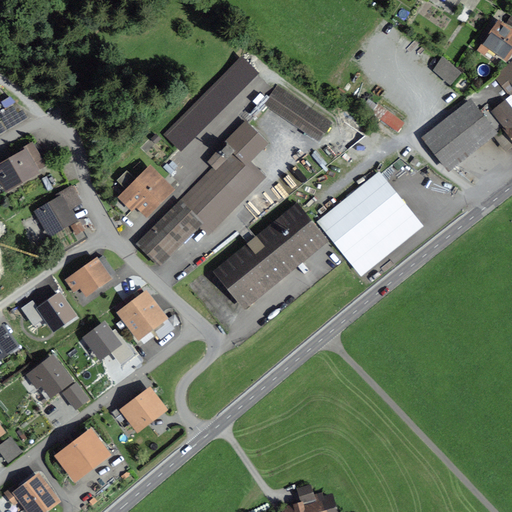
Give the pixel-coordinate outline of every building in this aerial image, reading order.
[(511,45),(511,34),(499,25),(480,50),(491,58),(498,48),(506,54),(511,45)] [(241,56),(164,134),(181,151),(258,73),(241,56)] [(443,57),(432,70),(451,86),(462,72),(443,57)] [(471,103),(477,112),(492,130),(502,122),(511,136),(511,62),(494,76),(495,77),(495,78),(494,77),(466,99),(470,104),(471,103)] [(278,88),(269,100),(320,136),(329,124),(278,88)] [(0,113),(0,135),(28,121),(19,103),(0,113)] [(446,166),(492,130),(477,112),(471,103),(470,104),(425,139),(446,166)] [(381,122),(399,133),(405,122),(387,111),(381,122)] [(263,142),(246,125),(209,162),(217,169),(141,245),(157,262),(198,220),(208,231),(262,177),(245,160),(263,142)] [(511,139),(505,132),(496,140),(507,152),(511,147),(511,139)] [(35,143),(22,151),(24,153),(0,166),(0,176),(7,189),(35,173),(30,164),(43,157),(35,143)] [(414,158),(410,163),(415,167),(419,161),(414,158)] [(42,170),(52,190),(68,182),(58,162),(42,170)] [(167,189),(149,172),(122,199),(131,207),(137,202),(146,211),(167,189)] [(378,175),(320,222),(352,261),(410,214),(378,175)] [(43,223),(46,222),(51,231),(72,218),(61,200),(60,200),(37,213),(43,223)] [(297,206),(216,272),(243,305),(324,239),(297,206)] [(50,234),(51,231),(46,222),(43,223),(37,213),(23,222),(35,243),(50,234)] [(74,222),(53,234),(63,250),(83,238),(74,222)] [(103,256),(75,276),(87,292),(114,273),(103,256)] [(137,344),(149,335),(145,330),(163,317),(146,295),(121,314),(132,328),(128,331),(137,344)] [(83,334),(97,359),(122,346),(108,320),(83,334)] [(156,333),(161,339),(174,329),(169,323),(156,333)] [(0,354),(15,344),(3,328),(0,330),(0,354)] [(121,365),(134,353),(127,345),(114,356),(121,365)] [(70,382),(53,359),(29,377),(47,400),(70,382)] [(77,410),(91,399),(77,382),(63,393),(77,410)] [(138,427),(162,409),(149,392),(137,402),(133,396),(112,413),(116,418),(125,411),(138,427)] [(13,442),(5,431),(0,433),(0,449),(1,450),(13,442)] [(91,433),(75,445),(90,465),(105,453),(91,433)] [(74,477),(90,465),(75,445),(59,457),(74,477)] [(17,494),(31,511),(38,511),(55,500),(38,477),(17,494)] [(335,511),(332,498),(311,504),(307,492),(299,495),(302,506),(285,511),(335,511)]
